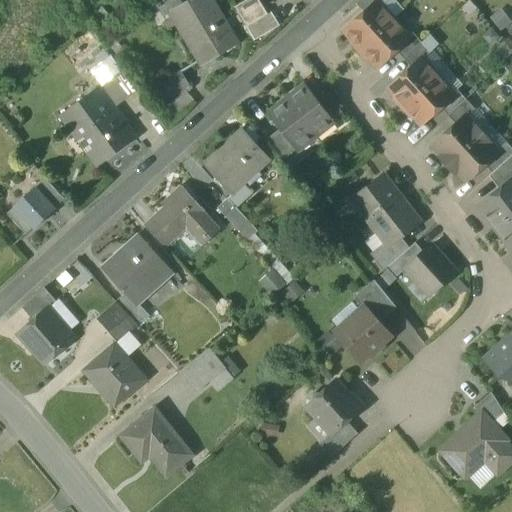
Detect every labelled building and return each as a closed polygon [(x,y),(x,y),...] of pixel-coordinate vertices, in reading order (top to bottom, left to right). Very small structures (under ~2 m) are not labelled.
[(166,0),(162,2),(169,13),(174,10),(178,8),(173,0),(166,0)] [(180,31),(200,66),(236,45),(209,0),(191,0),(178,8),(174,10),(185,28),(180,31)] [(246,0),(234,8),(246,28),(267,16),(257,0),(246,0)] [(360,0),(356,4),(365,13),(377,2),(378,2),(380,0),(360,0)] [(395,0),(380,0),(378,2),(393,19),(404,10),(395,0)] [(344,32),(360,50),(393,19),(378,2),(377,2),(365,13),(344,32)] [(185,28),(174,10),(169,13),(180,31),(185,28)] [(501,10),(489,18),(500,33),(511,25),(501,10)] [(269,14),(267,16),(246,28),(253,40),(276,26),(269,14)] [(409,36),(393,19),(360,50),(376,67),(395,50),(409,37),(409,36)] [(395,50),(403,59),(421,43),(412,33),(409,36),(409,37),(395,50)] [(430,52),(421,43),(403,59),(411,68),(421,59),(422,60),(430,52)] [(422,60),(438,76),(447,68),(431,51),(430,52),(422,60)] [(104,64),(114,78),(122,72),(112,58),(104,64)] [(388,89),(404,107),(438,76),(422,60),(421,59),(411,68),(388,89)] [(447,68),(438,76),(453,93),(457,90),(462,85),(447,68)] [(98,89),(113,109),(137,91),(122,72),(114,78),(98,89)] [(150,90),(159,104),(187,87),(179,73),(150,90)] [(453,93),(438,76),(404,107),(420,124),(440,107),(454,94),(453,93)] [(306,86),(287,101),(314,135),(333,121),(315,97),(306,86)] [(86,151),(97,165),(134,137),(113,109),(98,89),(61,116),(73,132),(77,129),(90,148),(86,151)] [(315,97),(333,121),(342,113),(324,90),(315,97)] [(440,107),(448,116),(466,100),(457,90),(453,93),(454,94),(440,107)] [(474,109),(466,100),(448,116),(456,125),(466,116),(466,117),(474,109)] [(295,150),(314,135),(287,101),(269,115),(280,129),(295,150)] [(466,117),(482,134),(490,126),(474,109),(466,117)] [(441,162),(446,166),(482,134),(466,117),(466,116),(456,125),(432,146),(444,159),(441,162)] [(490,126),(482,134),(497,150),(506,142),(490,126)] [(73,132),(86,151),(90,148),(77,129),(73,132)] [(266,140),(282,161),(295,150),(280,129),(266,140)] [(204,166),(231,195),(268,162),(241,132),(204,166)] [(497,150),(482,134),(446,166),(450,171),(453,168),(465,182),(484,164),(498,151),(497,150)] [(484,164),(492,173),(511,154),(511,149),(506,142),(497,150),(498,151),(484,164)] [(511,154),(492,173),(489,176),(499,190),(511,179),(511,154)] [(385,242),(386,243),(397,234),(416,219),(382,176),(352,199),(385,242)] [(8,213),(27,234),(64,199),(45,179),(8,213)] [(478,206),(495,228),(511,215),(511,179),(499,190),(478,206)] [(189,226),(205,243),(220,230),(204,213),(205,211),(181,185),(170,195),(173,199),(153,217),(174,240),(185,229),(189,226)] [(217,207),(246,240),(256,231),(226,198),(217,207)] [(511,215),(495,228),(511,249),(511,215)] [(144,226),(165,248),(174,240),(153,217),(144,226)] [(397,234),(401,239),(420,225),(416,219),(397,234)] [(189,226),(185,229),(202,247),(205,243),(189,226)] [(388,267),(397,259),(409,248),(401,239),(397,234),(386,243),(385,242),(369,255),(383,272),(388,267)] [(127,293),(137,304),(138,303),(171,273),(139,237),(105,268),(127,293)] [(414,243),(409,248),(397,259),(405,268),(423,252),(414,243)] [(406,269),(429,295),(454,272),(430,245),(423,252),(405,268),(406,269)] [(388,267),(397,277),(406,269),(405,268),(397,259),(388,267)] [(363,308),(378,324),(396,309),(374,280),(353,298),(363,309),(363,308)] [(22,309),(34,322),(47,311),(48,312),(57,304),(44,289),(22,309)] [(127,293),(116,302),(128,315),(138,326),(149,316),(138,303),(137,304),(127,293)] [(96,321),(107,334),(128,315),(116,302),(96,321)] [(335,332),(360,360),(369,353),(370,355),(381,345),(380,344),(388,336),(378,324),(363,308),(363,309),(335,332)] [(20,334),(45,363),(72,339),(48,312),(47,311),(34,322),(20,334)] [(394,311),(385,319),(399,335),(394,339),(409,357),(425,344),(410,325),(400,332),(395,326),(402,321),(394,311)] [(138,326),(128,315),(107,334),(117,345),(138,326)] [(504,373),(511,382),(511,335),(506,341),(505,341),(496,349),(497,350),(485,360),(500,377),(504,373)] [(83,373),(113,408),(144,382),(113,347),(83,373)] [(180,375),(196,395),(224,372),(207,352),(180,375)] [(331,434),(331,435),(346,421),(360,409),(335,381),(319,395),(313,395),(307,400),(307,406),(306,407),(331,434)] [(481,415),(491,425),(503,414),(490,393),(474,408),(480,416),(481,415)] [(145,452),(166,477),(180,465),(177,462),(187,453),(153,412),(121,438),(138,458),(145,452)] [(441,451),(464,478),(484,460),(497,474),(511,460),(511,451),(504,443),(505,441),(491,425),(481,415),(480,416),(441,451)] [(319,445),(331,458),(358,434),(346,421),(331,435),(331,434),(319,445)] [(484,460),(464,478),(477,492),(497,474),(484,460)]
